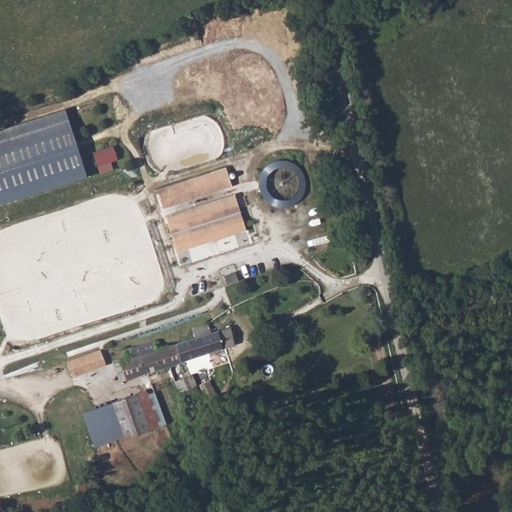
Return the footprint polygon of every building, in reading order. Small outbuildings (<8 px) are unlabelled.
[(0,140),(0,204),(87,177),(68,119),(0,140)] [(93,154),(97,166),(117,159),(113,146),(93,154)] [(297,207),(305,169),(281,164),(280,169),(275,168),(268,201),(297,207)] [(157,190),(160,199),(229,177),(226,168),(157,190)] [(232,186),(229,177),(160,199),(163,208),(232,186)] [(211,193),(186,201),(187,207),(213,199),(211,193)] [(166,216),(169,225),(238,203),(235,194),(166,216)] [(169,225),(174,243),(243,221),(238,203),(169,225)] [(246,230),(243,221),(174,243),(177,252),(246,230)] [(114,364),(121,383),(197,358),(233,347),(234,344),(240,342),(236,326),(209,334),(207,326),(191,330),(193,338),(155,350),(152,343),(123,351),(126,360),(114,364)] [(103,350),(70,357),(73,373),(106,367),(103,350)] [(192,375),(175,383),(185,403),(193,399),(190,392),(197,387),(192,375)] [(210,382),(200,386),(208,400),(210,400),(213,404),(216,403),(217,400),(215,398),(217,395),(210,382)] [(147,392),(114,403),(127,439),(160,427),(147,392)] [(114,403),(97,409),(110,445),(127,439),(114,403)]
